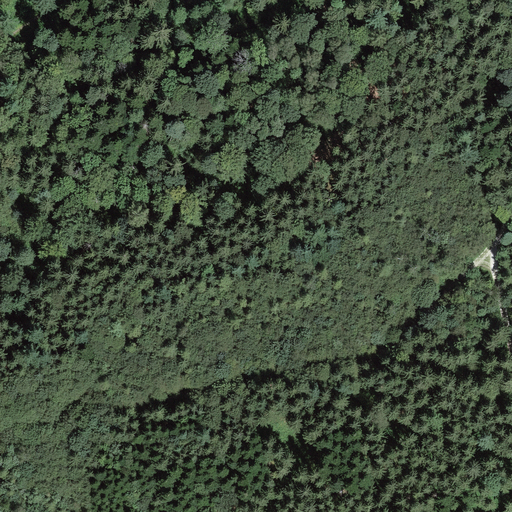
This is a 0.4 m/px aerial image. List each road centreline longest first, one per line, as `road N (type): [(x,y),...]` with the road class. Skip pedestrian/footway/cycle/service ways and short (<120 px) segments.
road 1 (track): [(488,245),(393,345),(369,358),(0,431)]
road 2 (track): [(0,93),(87,417)]
